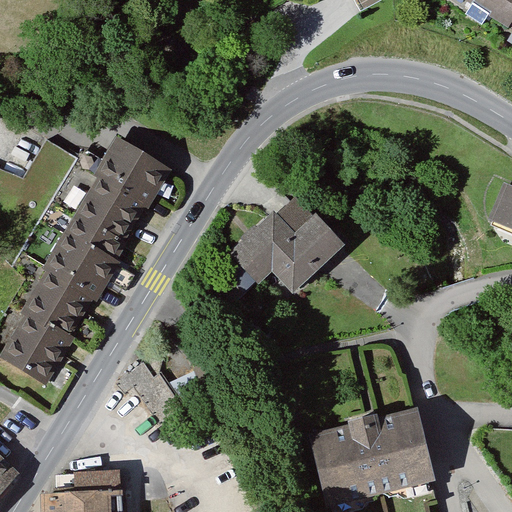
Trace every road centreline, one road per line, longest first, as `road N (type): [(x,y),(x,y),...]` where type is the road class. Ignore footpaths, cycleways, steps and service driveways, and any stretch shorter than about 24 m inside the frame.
road 1 (tertiary): [(14,511),(219,181),(271,114),(329,84),(397,77),(459,93),(511,124)]
road 2 (residential): [(511,281),(433,303),(413,321),(452,511)]
